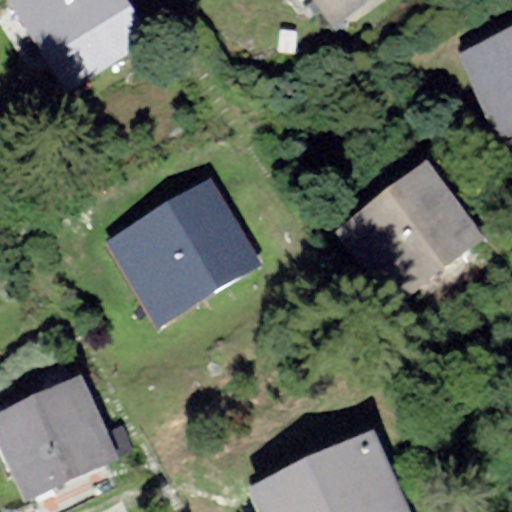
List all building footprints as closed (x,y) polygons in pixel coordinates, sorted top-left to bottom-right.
[(109,0),(11,0),(4,5),(64,100),(142,51),(109,0)] [(295,0),(326,46),(394,0),(295,0)] [(511,29),(458,60),(508,151),(511,148),(511,29)] [(418,176),(329,246),(383,314),(472,244),(418,176)] [(196,186),(100,252),(162,342),(258,277),(196,186)] [(67,383),(0,419),(0,466),(24,511),(29,511),(113,467),(67,383)] [(390,511),(349,441),(233,507),(235,511),(390,511)]
